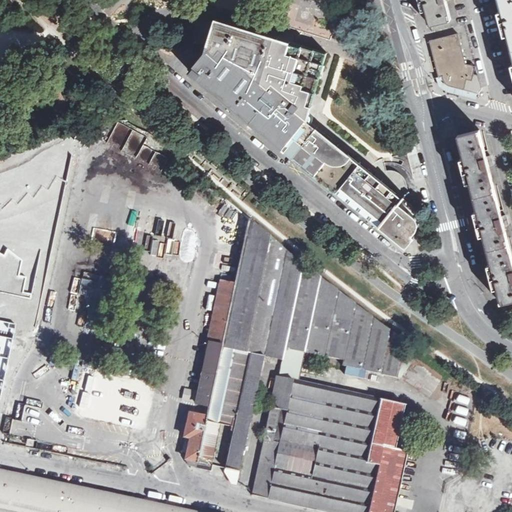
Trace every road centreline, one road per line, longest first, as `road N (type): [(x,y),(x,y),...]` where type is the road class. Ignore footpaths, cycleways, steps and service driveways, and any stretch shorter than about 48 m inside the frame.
road 1 (unclassified): [(84,0),(389,261)]
road 2 (unclassified): [(0,455),(271,511)]
road 3 (residential): [(421,108),(456,252)]
